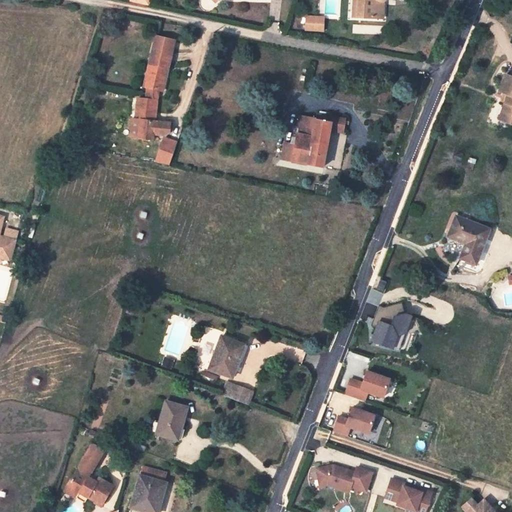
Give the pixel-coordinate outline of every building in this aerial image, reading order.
[(358,0),(358,18),(379,18),(379,0),(380,0),(381,0),(382,0),(383,0),(358,0)] [(324,32),(324,16),(305,15),(305,32),(324,32)] [(137,139),(138,139),(153,140),(153,135),(165,136),(169,132),(170,122),(155,121),(157,90),(163,91),(172,53),(175,41),(155,36),(152,48),(148,65),(152,66),(147,88),(146,99),(137,99),(135,116),(140,116),(139,120),(137,139)] [(143,87),(147,88),(152,66),(148,65),(143,87)] [(500,119),(499,119),(511,123),(511,120),(511,78),(505,76),(500,92),(504,93),(508,95),(505,103),(500,119)] [(294,145),(291,144),(284,143),(281,160),(322,167),(329,129),(343,132),(344,124),(344,121),(345,119),(330,117),(331,114),(325,113),(325,115),(316,114),(314,119),(300,116),(296,140),(294,145)] [(129,138),(137,139),(139,120),(131,119),(129,138)] [(156,162),(170,167),(178,143),(164,138),(156,162)] [(0,217),(0,259),(9,262),(15,242),(0,238),(0,230),(3,219),(0,217)] [(456,217),(448,237),(466,244),(461,258),(476,264),(489,229),(456,217)] [(380,280),(376,289),(382,291),(386,282),(380,280)] [(403,312),(400,301),(384,306),(378,305),(373,319),(378,321),(376,327),(371,340),(392,347),(392,345),(395,336),(404,331),(409,314),(403,312)] [(395,336),(392,345),(398,347),(404,331),(395,336)] [(209,370),(231,377),(243,345),(221,337),(209,370)] [(344,395),(364,401),(367,392),(382,397),(388,379),(365,371),(361,384),(349,380),(344,395)] [(222,396),(229,398),(234,385),(227,382),(222,396)] [(234,385),(229,398),(247,405),(252,391),(234,385)] [(156,434),(175,440),(178,428),(179,429),(186,408),(165,402),(156,434)] [(332,432),(346,437),(349,427),(368,433),(374,416),(351,408),(347,420),(338,417),(332,432)] [(76,427),(74,433),(80,436),(83,429),(76,427)] [(183,430),(179,429),(178,428),(175,440),(180,441),(183,430)] [(132,442),(131,445),(144,450),(145,447),(132,442)] [(315,465),(316,476),(327,474),(324,481),(345,490),(348,484),(362,490),(369,472),(354,466),(352,471),(344,468),(343,471),(338,469),(340,466),(331,463),(315,465)] [(78,468),(71,480),(76,483),(72,490),(78,494),(79,492),(88,497),(101,505),(112,486),(99,478),(98,479),(96,482),(88,478),(90,474),(78,468)] [(132,506),(147,511),(148,511),(157,511),(159,504),(156,503),(162,483),(140,476),(132,506)] [(388,479),(381,497),(394,502),(393,505),(402,508),(411,511),(413,505),(422,509),(428,495),(418,491),(417,494),(401,487),(402,484),(388,479)] [(71,480),(65,491),(76,498),(78,494),(72,490),(76,483),(71,480)] [(156,503),(159,504),(165,484),(162,483),(156,503)] [(79,492),(78,494),(76,498),(85,502),(88,497),(79,492)] [(494,511),(484,500),(477,506),(471,499),(462,507),(466,511),(470,511),(471,511),(472,511),(494,511)]
